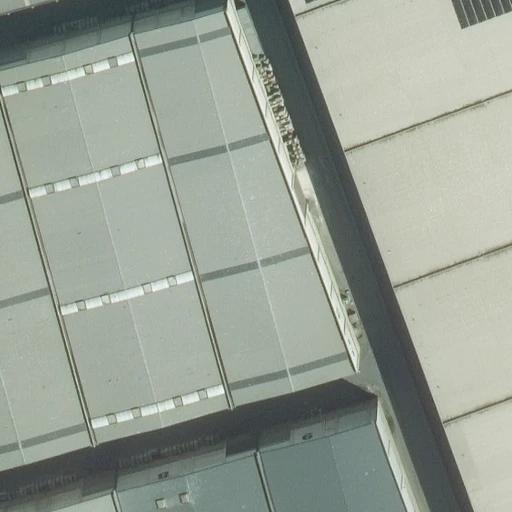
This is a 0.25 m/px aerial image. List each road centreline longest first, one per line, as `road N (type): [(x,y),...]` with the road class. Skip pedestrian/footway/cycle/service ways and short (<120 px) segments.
road 1 (unknown): [(0,453),(396,341)]
road 2 (unknown): [(272,0),(396,341)]
road 3 (unknown): [(396,341),(452,511)]
